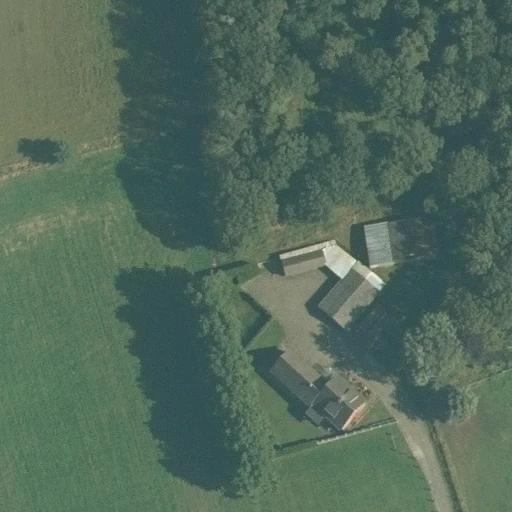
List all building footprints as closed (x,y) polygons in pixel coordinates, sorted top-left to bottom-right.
[(434,224),(410,227),(416,266),(440,262),(434,224)] [(416,266),(410,227),(387,230),(393,269),(416,266)] [(336,252),(281,267),(284,279),(324,269),(343,283),(351,274),(355,269),(336,252)] [(343,283),(318,312),(344,335),(377,297),(351,274),(343,283)] [(378,310),(367,323),(374,330),(385,317),(378,310)] [(381,351),(359,332),(351,341),(373,360),(381,351)] [(328,391),(288,355),(270,374),(311,411),(313,408),(328,391)] [(364,409),(335,382),(328,391),(313,408),(341,434),(364,409)]
